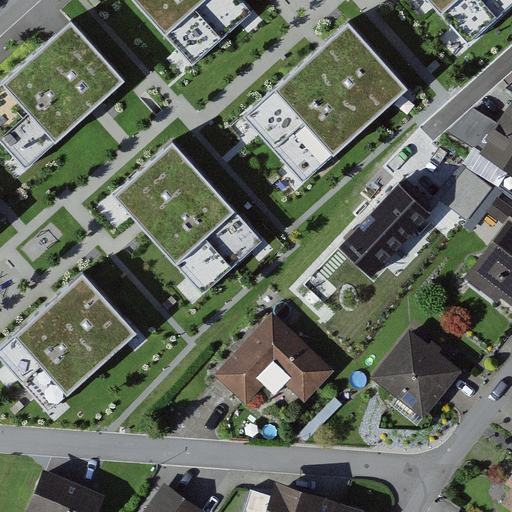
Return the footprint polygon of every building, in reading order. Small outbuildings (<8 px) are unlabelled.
[(133,0),(192,65),(253,12),(242,0),(133,0)] [(511,5),(511,0),(425,0),(467,46),(511,5)] [(129,33),(134,14),(116,9),(111,28),(129,33)] [(126,79),(68,13),(0,73),(0,144),(22,170),(93,108),(126,79)] [(412,89),(349,17),(318,44),(238,115),(301,187),(412,89)] [(511,111),(502,124),(493,118),(474,143),(511,171),(511,111)] [(170,131),(107,188),(139,224),(202,294),(265,237),(170,131)] [(482,227),(497,181),(467,171),(452,217),(482,227)] [(511,228),(471,277),(511,311),(511,228)] [(133,328),(79,269),(49,296),(0,340),(0,355),(46,406),(133,328)] [(335,369),(274,316),(224,372),(256,401),(276,378),(305,403),(335,369)] [(463,371),(414,333),(380,377),(428,415),(452,384),(463,371)] [(29,511),(96,511),(105,493),(44,467),(26,510),(29,511)] [(362,511),(364,507),(278,478),(266,511),(362,511)] [(204,511),(188,498),(168,484),(147,511),(204,511)]
